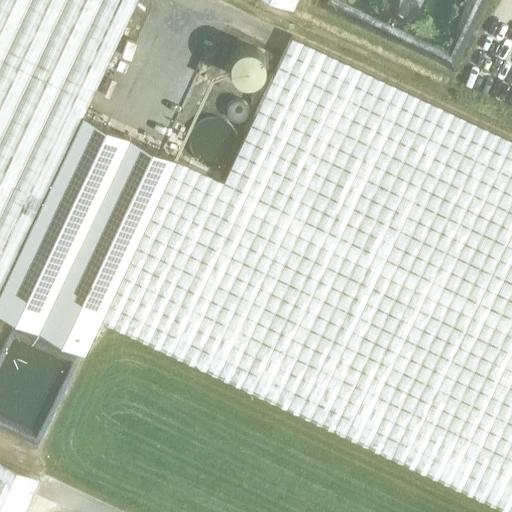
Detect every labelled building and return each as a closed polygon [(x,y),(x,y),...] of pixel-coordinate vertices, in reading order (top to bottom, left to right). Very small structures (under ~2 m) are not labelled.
[(0,0),(0,289),(82,114),(135,0),(0,0)] [(511,0),(502,0),(455,102),(511,128),(511,0)] [(470,0),(485,18),(487,0),(470,0)] [(222,180),(175,158),(101,317),(511,510),(511,138),(291,35),(222,180)] [(258,41),(229,50),(239,78),(268,69),(258,41)] [(82,114),(0,289),(0,310),(85,351),(101,317),(175,158),(82,114)] [(230,147),(230,142),(230,138),(228,132),(226,128),(223,125),(216,120),(211,119),(207,118),(202,119),(198,120),(190,125),(187,129),(185,133),(183,137),(183,141),(184,150),(186,154),(189,158),(193,161),(197,164),(205,166),(209,166),(215,164),(223,159),(225,156),(228,152),(230,147)] [(0,511),(21,511),(39,476),(0,457),(0,511)]
